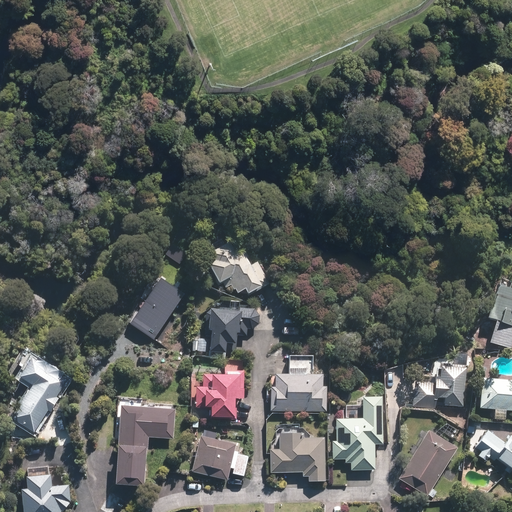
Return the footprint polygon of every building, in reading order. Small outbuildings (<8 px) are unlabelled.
[(209,264),(219,283),(222,282),(224,288),(230,285),(233,289),(234,288),(237,294),(245,289),(248,295),(269,284),(257,262),(251,265),(243,251),(237,254),(230,243),(211,253),(215,261),(209,264)] [(183,295),(159,279),(130,325),(154,340),(183,295)] [(511,327),(511,325),(511,290),(496,287),(488,320),(495,322),(489,344),(511,350),(511,346),(511,327)] [(260,316),(255,310),(241,309),(241,312),(212,310),(212,313),(206,313),(204,335),(210,335),(208,353),(235,355),(236,336),(247,337),(248,330),(248,329),(253,329),(259,324),(260,316)] [(272,412),(327,411),(327,387),(325,387),(325,376),(314,375),(314,356),(290,356),(290,375),(277,375),(277,388),(272,388),(272,412)] [(51,413),(60,399),(58,398),(69,381),(34,358),(20,379),(33,387),(12,420),(34,434),(49,412),(51,413)] [(464,406),(467,368),(443,366),(441,379),(437,379),(437,384),(416,382),(414,407),(437,409),(438,397),(446,398),(446,405),(464,406)] [(244,376),(205,374),(204,387),(197,387),(196,408),(214,409),(214,417),(237,418),(238,399),(243,400),(244,376)] [(479,409),(511,411),(511,381),(482,379),(479,409)] [(384,444),(384,398),(364,398),(364,420),(337,420),(337,442),(333,442),(333,460),(346,460),(345,463),(351,463),(351,470),(375,470),(375,444),(384,444)] [(176,411),(122,407),(115,486),(144,488),(148,437),(173,439),(176,411)] [(428,496),(460,449),(432,430),(400,478),(428,496)] [(216,440),(217,434),(205,431),(204,437),(201,436),(192,472),(227,481),(231,468),(234,469),(233,474),(244,477),(249,457),(239,454),(239,452),(235,451),(236,445),(216,440)] [(504,445),(487,432),(474,449),(480,453),(477,457),(485,463),(488,459),(493,463),(496,459),(511,471),(511,437),(510,436),(504,445)] [(326,481),(325,438),(303,438),(303,434),(280,434),(280,449),(271,450),(271,472),(303,472),(303,476),(308,476),(309,481),(326,481)] [(50,476),(49,468),(26,469),(28,490),(22,490),(23,511),(63,511),(70,503),(68,502),(70,502),(69,486),(52,487),(51,476),(50,476)] [(128,511),(133,505),(113,492),(102,508),(108,511),(128,511)]
